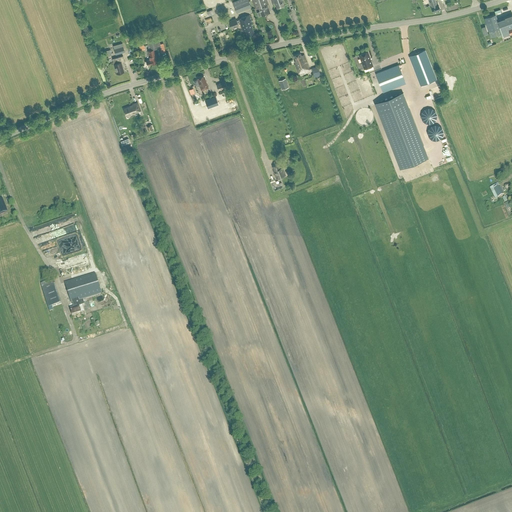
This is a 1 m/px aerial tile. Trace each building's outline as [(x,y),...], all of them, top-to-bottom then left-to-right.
[(245,0),(234,4),(237,12),(251,6),(248,0),(245,0)] [(252,0),(255,8),(259,7),(260,11),(257,12),(258,16),(262,15),(269,12),(267,4),(268,4),(266,0),(252,0)] [(428,0),(433,12),(440,9),(437,3),(436,3),(435,0),(428,0)] [(244,29),(246,35),(253,32),(250,23),(252,23),(249,14),(238,18),(238,20),(236,20),(235,18),(228,21),(231,28),(238,25),(237,23),(239,22),(242,30),(244,29)] [(483,18),(490,37),(501,33),(502,36),(511,32),(511,15),(497,21),(494,14),(483,18)] [(146,60),(147,64),(157,62),(154,48),(161,46),(158,35),(146,38),(149,50),(148,50),(150,59),(147,60),(147,58),(144,59),(145,61),(146,60)] [(408,56),(420,86),(436,80),(424,49),(408,56)] [(359,54),(364,68),(373,65),(367,51),(359,54)] [(295,64),(298,73),(309,69),(304,54),(301,55),(300,53),(293,55),(296,63),(295,64)] [(112,58),(116,73),(127,70),(123,56),(112,58)] [(398,64),(376,73),(383,91),(405,82),(398,64)] [(199,84),(202,90),(209,88),(205,78),(204,79),(203,75),(196,78),(197,79),(195,80),(194,82),(195,85),(197,85),(199,84)] [(216,84),(218,90),(227,86),(225,81),(216,84)] [(401,93),(373,104),(398,169),(426,158),(401,93)] [(123,109),(126,115),(129,114),(129,115),(141,111),(137,102),(132,104),(133,105),(123,109)] [(273,170),(276,178),(285,175),(282,167),(280,168),(278,164),(272,166),(274,170),(273,170)] [(491,190),(496,200),(498,199),(498,198),(504,195),(499,186),(491,190)] [(70,309),(72,315),(81,312),(79,307),(81,306),(79,301),(101,294),(95,274),(64,283),(71,303),(72,303),(74,308),(70,309)] [(41,284),(48,307),(59,304),(52,280),(41,284)]
